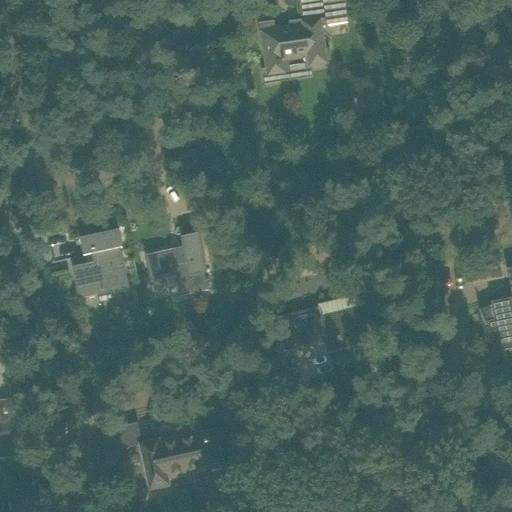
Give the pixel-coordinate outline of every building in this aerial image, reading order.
[(324,0),(328,25),(347,22),(343,0),(324,0)] [(303,25),(274,30),(273,23),(260,25),(267,71),(263,71),(265,84),(286,81),(284,66),(309,62),(310,67),(327,64),(320,20),(303,23),(303,25)] [(370,61),(358,64),(361,78),(373,75),(370,61)] [(165,219),(136,225),(142,252),(163,247),(161,234),(168,233),(165,219)] [(73,270),(80,297),(127,287),(119,249),(122,248),(118,231),(79,239),(83,257),(93,254),(96,265),(73,270)] [(182,246),(144,254),(150,283),(175,277),(179,297),(208,291),(204,273),(207,272),(203,254),(198,234),(181,238),(182,246)] [(511,269),(506,270),(511,299),(490,303),(491,306),(480,311),(479,311),(489,333),(496,332),(501,352),(511,349),(511,269)] [(276,318),(280,332),(285,351),(325,341),(327,351),(371,340),(363,306),(321,316),(319,308),(276,318)] [(0,419),(0,458),(18,456),(13,418),(0,419)] [(122,449),(117,429),(96,433),(100,454),(122,449)] [(168,485),(167,479),(222,467),(214,431),(159,444),(158,442),(139,446),(149,490),(168,485)]
